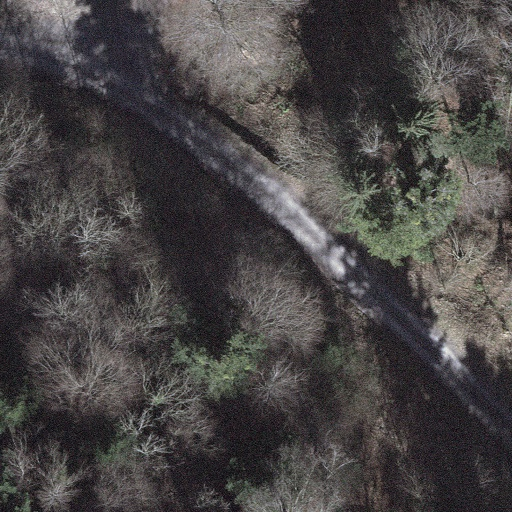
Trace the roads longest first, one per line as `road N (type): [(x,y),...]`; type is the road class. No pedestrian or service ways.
road 1 (track): [(0,50),(25,53),(228,160),(511,430)]
road 2 (track): [(25,53),(123,441),(150,511)]
